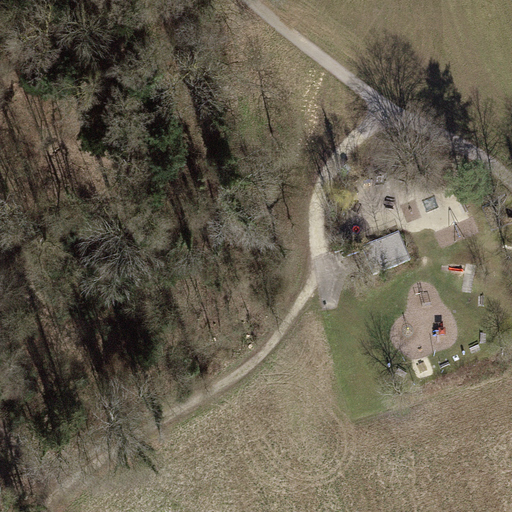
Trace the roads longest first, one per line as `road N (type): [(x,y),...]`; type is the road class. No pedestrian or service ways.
road 1 (track): [(387,109),(337,159),(320,195),(322,266)]
road 2 (track): [(247,0),(387,109)]
road 3 (track): [(387,109),(483,158),(511,182)]
